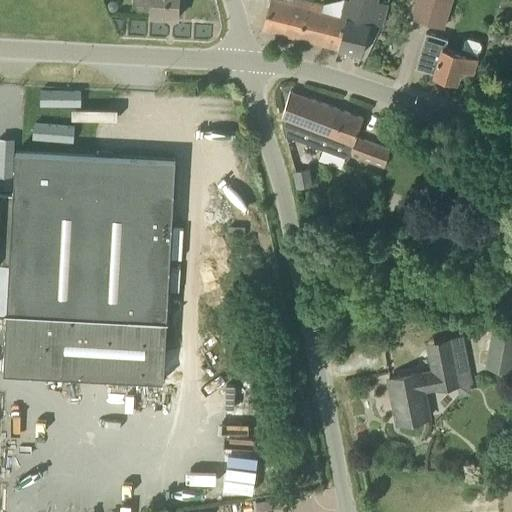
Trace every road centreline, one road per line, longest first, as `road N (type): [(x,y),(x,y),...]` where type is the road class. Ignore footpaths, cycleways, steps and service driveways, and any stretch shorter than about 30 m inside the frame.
road 1 (residential): [(348,511),(249,63)]
road 2 (residential): [(511,124),(395,88),(249,63)]
road 3 (unclassified): [(249,63),(0,51)]
